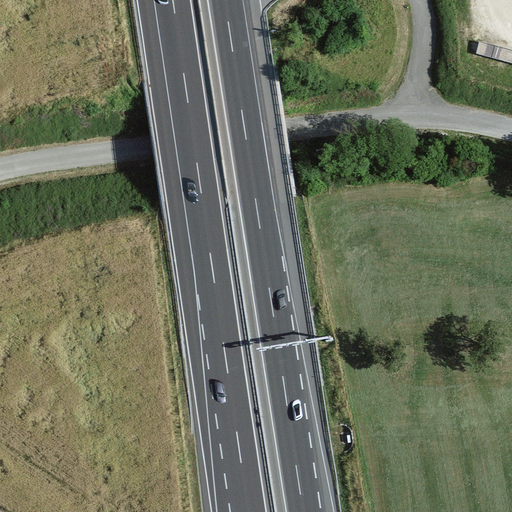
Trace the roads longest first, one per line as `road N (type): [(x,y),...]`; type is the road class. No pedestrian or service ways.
road 1 (motorway): [(303,511),(224,0)]
road 2 (motorway): [(172,0),(248,511)]
road 3 (unclassified): [(0,168),(412,116),(511,130)]
